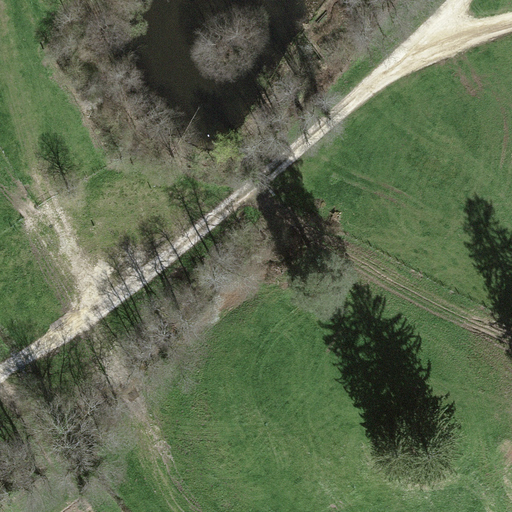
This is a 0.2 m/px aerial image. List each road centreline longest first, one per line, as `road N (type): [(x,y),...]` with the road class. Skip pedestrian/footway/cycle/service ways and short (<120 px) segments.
road 1 (track): [(0,371),(92,312),(464,0)]
road 2 (track): [(232,192),(511,332)]
